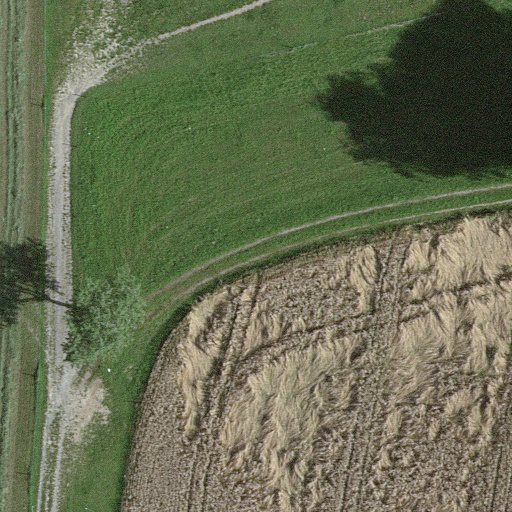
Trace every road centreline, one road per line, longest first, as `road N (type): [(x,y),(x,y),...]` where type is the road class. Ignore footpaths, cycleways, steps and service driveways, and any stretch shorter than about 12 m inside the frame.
road 1 (track): [(52,511),(61,399),(116,333),(297,238),(511,204)]
road 2 (track): [(61,399),(67,0)]
